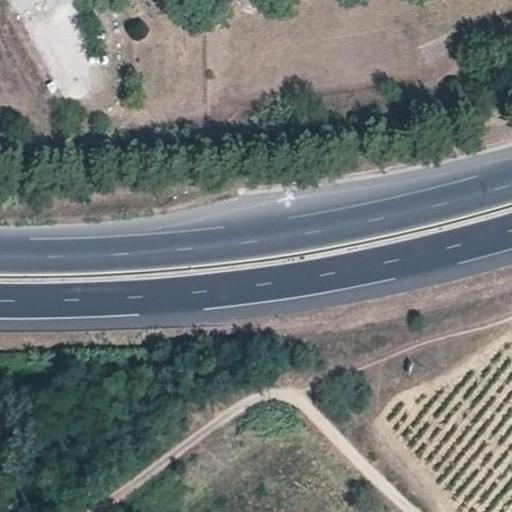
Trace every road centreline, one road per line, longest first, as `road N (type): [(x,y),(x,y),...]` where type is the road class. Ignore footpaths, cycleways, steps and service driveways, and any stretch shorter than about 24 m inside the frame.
road 1 (trunk): [(511,167),(419,197),(103,245),(0,247)]
road 2 (trunk): [(0,310),(130,312),(273,296),(448,266),(511,246)]
road 3 (trunk): [(511,347),(0,292)]
road 4 (trunk): [(511,268),(0,225)]
road 5 (track): [(410,511),(300,396),(273,396),(98,511)]
